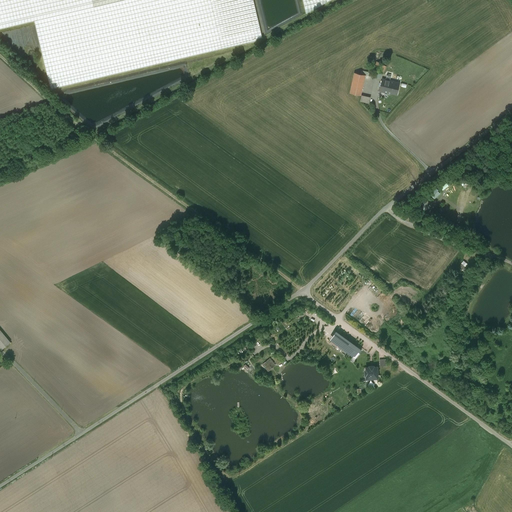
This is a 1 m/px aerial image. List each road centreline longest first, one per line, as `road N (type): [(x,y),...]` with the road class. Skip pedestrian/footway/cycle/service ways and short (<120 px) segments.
road 1 (track): [(0,55),(91,138),(300,291)]
road 2 (unclassified): [(300,291),(0,487)]
road 3 (unclassified): [(511,111),(392,200),(300,291)]
road 4 (unclassified): [(300,291),(511,446)]
